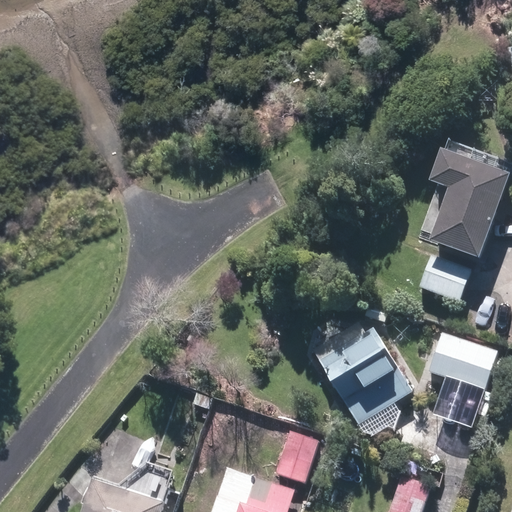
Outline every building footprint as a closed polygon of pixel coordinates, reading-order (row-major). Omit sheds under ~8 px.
[(439,146),(424,190),(443,196),(424,251),(474,268),(508,170),(439,146)] [(428,261),(417,291),(457,306),(469,276),(428,261)] [(368,307),(364,320),(383,326),(387,312),(368,307)] [(371,333),(317,366),(356,429),(410,396),(371,333)] [(421,373),(432,339),(417,334),(406,368),(421,373)] [(496,355),(441,337),(428,377),(483,395),(496,355)] [(283,450),(274,477),(304,487),(313,460),(283,450)] [(420,511),(429,488),(399,479),(388,511),(420,511)] [(160,511),(161,508),(88,487),(80,511),(160,511)]
